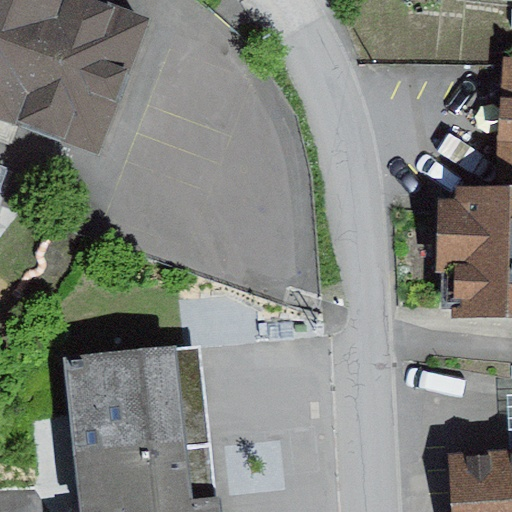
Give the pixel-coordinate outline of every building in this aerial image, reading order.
[(0,0),(0,118),(100,155),(150,19),(98,0),(0,0)] [(511,188),(506,188),(456,187),(455,200),(438,200),(436,271),(456,272),(455,316),(511,316),(511,188)] [(200,346),(181,348),(196,497),(215,495),(200,346)] [(181,348),(65,360),(81,511),(225,511),(223,494),(215,495),(196,497),(181,351),(181,348)] [(511,511),(511,450),(511,451),(452,455),(455,511),(511,511)]
